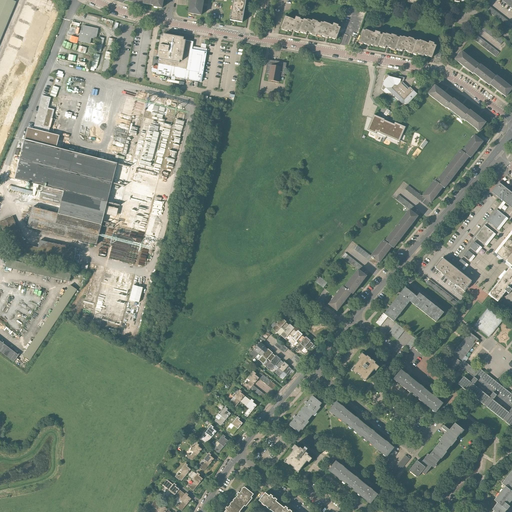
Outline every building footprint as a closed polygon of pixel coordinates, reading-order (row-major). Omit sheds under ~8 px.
[(10,0),(0,0),(0,36),(15,2),(10,0)] [(190,0),(188,13),(201,16),(203,4),(203,0),(190,0)] [(246,1),(244,1),(240,0),(233,0),(230,21),(242,23),(244,12),(246,1)] [(511,1),(510,0),(501,0),(511,8),(511,1)] [(349,5),(340,28),(339,32),(346,35),(349,36),(356,39),(367,11),(349,5)] [(511,23),(489,6),(486,10),(511,30),(511,23)] [(298,33),(299,32),(303,21),(300,20),(300,19),(295,17),(294,20),(292,20),(292,19),(285,17),(282,23),(280,30),(287,32),(287,31),(291,32),(292,30),(293,31),(298,33)] [(316,36),(316,35),(320,24),(317,23),(317,22),(312,20),(312,21),(307,20),(306,21),(303,19),(303,21),(299,32),(306,35),(307,32),(308,32),(309,33),(309,34),(316,36)] [(475,25),(501,45),(504,40),(479,21),(475,25)] [(336,40),(339,32),(340,28),(338,27),(338,25),(333,24),(332,26),(330,25),(324,22),(323,23),(321,23),(320,24),(316,35),(321,37),(321,36),(326,38),(327,39),(328,37),(332,39),(332,38),(336,40)] [(378,47),(378,46),(382,35),(380,35),(380,33),(375,31),(374,34),(372,33),(373,33),(366,30),(365,31),(363,30),(358,43),(363,45),(363,44),(368,45),(369,46),(370,45),(374,46),(378,47)] [(383,34),(382,35),(378,46),(385,49),(386,46),(387,47),(389,47),(388,48),(391,49),(391,50),(395,51),(396,50),(400,38),(397,37),(397,36),(392,34),(391,36),(386,34),(386,35),(383,34)] [(158,68),(157,75),(174,78),(202,83),(207,53),(205,52),(202,52),(196,51),(192,50),(193,47),(193,43),(184,41),(184,39),(184,38),(180,38),(164,35),(164,36),(164,37),(161,37),(158,57),(160,57),(158,68)] [(472,39),(496,57),(499,53),(476,35),(472,39)] [(400,37),(400,38),(396,50),(400,51),(403,52),(403,49),(405,50),(406,50),(406,51),(409,52),(409,53),(413,54),(417,41),(414,40),(409,38),(408,39),(404,37),(403,38),(400,37)] [(417,41),(413,54),(417,55),(417,54),(422,56),(424,57),(424,56),(428,57),(428,56),(432,58),(437,46),(434,45),(435,43),(430,42),(429,44),(427,43),(420,40),(420,41),(417,41)] [(461,53),(454,62),(472,75),(473,74),(479,67),(461,53)] [(284,78),(287,64),(277,62),(268,61),(265,74),(270,75),(269,80),(279,82),(280,77),(284,78)] [(479,67),(473,74),(489,87),(489,86),(496,77),(480,65),(479,67)] [(408,90),(401,84),(402,82),(404,81),(404,78),(399,77),(399,79),(388,77),(389,76),(386,75),(385,76),(382,90),(386,94),(391,93),(401,104),(408,104),(417,95),(410,88),(408,90)] [(511,87),(497,76),(496,77),(489,86),(506,99),(511,91),(511,87)] [(435,86),(429,94),(447,109),(447,108),(453,100),(435,86)] [(453,100),(447,108),(463,120),(464,119),(470,111),(454,99),(453,100)] [(470,111),(464,119),(480,132),(487,123),(471,111),(470,111)] [(384,119),(374,115),(367,130),(375,134),(376,132),(399,141),(405,127),(395,123),(394,125),(383,120),(384,119)] [(475,136),(462,152),(469,157),(471,158),(483,142),(475,136)] [(27,142),(17,180),(43,187),(37,209),(34,208),(29,229),(98,246),(118,164),(27,142)] [(461,150),(448,166),(457,173),(469,157),(462,152),(461,150)] [(445,189),(457,173),(448,166),(436,182),(443,188),(445,189)] [(435,181),(423,197),(430,202),(431,203),(443,188),(436,182),(435,181)] [(511,193),(499,183),(492,192),(504,202),(506,203),(511,208),(511,193)] [(427,207),(430,202),(423,197),(408,186),(405,190),(427,207)] [(396,199),(410,210),(413,213),(416,209),(399,195),(396,199)] [(410,210),(397,226),(406,233),(418,217),(413,213),(410,210)] [(497,210),(488,222),(497,229),(507,218),(497,210)] [(393,249),(406,233),(397,226),(385,242),(392,248),(393,249)] [(485,226),(475,238),(485,245),(494,233),(485,226)] [(511,233),(496,254),(506,262),(511,254),(511,233)] [(385,242),(384,241),(371,257),(378,263),(380,264),(392,248),(385,242)] [(480,247),(475,242),(470,248),(476,252),(480,247)] [(354,250),(375,267),(378,263),(371,257),(357,246),(354,250)] [(473,256),(468,251),(464,257),(469,261),(473,256)] [(342,258),(359,270),(362,273),(366,269),(346,253),(342,258)] [(435,269),(450,281),(458,271),(443,259),(435,269)] [(467,264),(461,260),(457,265),(462,269),(467,264)] [(488,296),(498,303),(506,293),(509,295),(511,291),(509,289),(511,285),(511,270),(510,268),(488,296)] [(359,270),(345,289),(351,294),(353,295),(367,277),(362,273),(359,270)] [(472,282),(458,271),(450,281),(457,286),(464,292),(472,282)] [(457,309),(460,304),(429,280),(426,284),(457,309)] [(465,293),(464,292),(457,286),(455,289),(454,288),(452,290),(461,297),(465,293)] [(337,312),(351,294),(345,289),(343,287),(329,305),(337,312)] [(405,288),(394,302),(404,309),(410,302),(412,304),(417,297),(405,288)] [(412,304),(424,313),(432,304),(420,294),(417,297),(412,304)] [(394,322),(404,309),(394,302),(384,314),(388,317),(394,322)] [(444,313),(432,304),(424,313),(436,323),(444,313)] [(489,309),(475,327),(487,337),(501,319),(489,309)] [(384,314),(383,314),(376,323),(380,327),(388,317),(384,314)] [(282,319),(272,330),(277,334),(278,332),(281,335),(289,326),(286,324),(286,323),(282,319)] [(396,324),(389,333),(397,340),(405,330),(396,324)] [(281,335),(285,339),(286,338),(289,341),(297,332),(294,329),(295,329),(290,325),(289,326),(281,335)] [(289,341),(297,348),(305,338),(302,336),(302,335),(298,331),(297,332),(289,341)] [(263,337),(261,339),(264,342),(269,335),(265,332),(262,336),(263,337)] [(507,422),(506,423),(511,427),(511,416),(511,415),(511,394),(474,364),(471,367),(461,359),(478,339),(470,332),(451,354),(448,352),(439,363),(451,373),(458,364),(461,366),(457,371),(460,374),(464,369),(475,377),(470,382),(464,377),(458,385),(465,390),(466,389),(468,392),(484,405),(485,405),(487,407),(504,420),(507,422)] [(413,337),(406,347),(410,351),(418,341),(413,337)] [(311,342),(306,338),(305,338),(297,348),(305,354),(313,345),(310,342),(311,342)] [(274,346),(284,354),(287,349),(278,342),(274,346)] [(259,353),(262,356),(267,351),(264,348),(264,347),(260,344),(251,354),(255,358),(259,353)] [(267,359),(271,362),(275,357),(272,354),(268,350),(267,351),(262,356),(259,360),(263,364),(267,359)] [(360,378),(365,382),(374,370),(376,372),(379,368),(375,364),(376,363),(367,356),(366,357),(362,354),(359,358),(361,359),(351,371),(356,374),(357,374),(361,377),(360,378)] [(292,360),(297,364),(300,359),(295,355),(292,360)] [(276,356),(275,357),(271,362),(267,367),(271,371),(275,366),(279,368),(283,363),(280,360),(276,356)] [(284,362),(283,363),(279,368),(274,373),(279,377),(284,372),(287,375),(291,370),(288,367),(289,366),(284,362)] [(394,380),(408,390),(415,381),(401,370),(394,380)] [(245,383),(243,386),(249,391),(250,390),(253,386),(259,379),(255,376),(256,375),(254,373),(248,380),(250,381),(247,385),(245,383)] [(276,385),(262,375),(259,379),(273,390),(276,385)] [(430,393),(415,381),(408,390),(411,393),(412,392),(414,394),(413,395),(416,398),(417,397),(420,399),(419,400),(423,403),(430,393)] [(267,396),(253,386),(250,390),(263,401),(267,396)] [(231,400),(229,403),(235,408),(240,402),(244,396),(241,393),(242,392),(239,390),(234,397),(236,398),(233,402),(231,400)] [(443,404),(430,393),(423,403),(436,413),(443,404)] [(250,401),(244,396),(240,402),(246,407),(250,401)] [(302,410),(301,410),(310,418),(312,415),(314,416),(321,407),(319,406),(322,403),(313,396),(312,397),(311,396),(310,398),(310,399),(308,402),(306,401),(305,403),(306,404),(304,407),(303,407),(301,409),(302,410)] [(251,400),(250,401),(246,407),(249,409),(252,412),(256,406),(253,403),(254,402),(251,400)] [(346,424),(346,423),(353,415),(336,401),(329,410),(346,424)] [(217,418),(215,420),(221,425),(231,414),(227,411),(228,410),(226,408),(220,414),(222,416),(219,419),(217,418)] [(308,421),(310,418),(301,410),(300,411),(298,413),(299,413),(296,417),(295,416),(293,418),(294,419),(289,425),(299,433),(301,430),(302,431),(309,422),(308,421)] [(365,424),(353,415),(346,423),(349,425),(348,426),(351,428),(352,427),(355,430),(354,431),(357,433),(365,424)] [(229,428),(227,430),(233,435),(242,424),(239,421),(240,420),(237,418),(232,424),(234,426),(231,429),(229,428)] [(441,442),(435,449),(444,456),(447,452),(446,452),(451,446),(451,447),(457,440),(456,439),(461,434),(462,434),(465,431),(455,423),(450,430),(444,426),(442,428),(447,432),(439,441),(441,442)] [(370,443),(373,445),(380,436),(365,424),(357,433),(361,436),(362,436),(365,438),(364,439),(367,441),(368,440),(370,442),(370,443)] [(203,436),(201,439),(207,444),(216,432),(213,429),(214,428),(211,426),(206,433),(208,434),(205,438),(203,436)] [(215,446),(213,448),(219,453),(228,442),(225,439),(226,438),(223,436),(218,443),(219,444),(217,448),(215,446)] [(394,448),(380,436),(373,445),(387,457),(393,449),(394,448)] [(199,444),(197,443),(191,450),(194,452),(189,459),(193,462),(203,449),(198,446),(199,444)] [(293,469),(298,472),(307,461),(309,463),(312,459),(308,455),(308,454),(305,451),(308,448),(305,446),(302,449),(300,447),(299,448),(295,445),(292,448),(294,450),(284,461),(289,465),(290,464),(294,468),(293,469)] [(397,453),(393,449),(387,457),(379,465),(384,469),(397,453)] [(441,459),(444,456),(435,449),(429,456),(428,455),(421,464),(417,461),(409,471),(417,478),(421,473),(425,476),(432,467),(434,468),(437,465),(436,465),(441,459)] [(200,464),(198,466),(204,471),(214,459),(210,455),(211,454),(209,452),(203,459),(206,461),(202,465),(200,464)] [(390,474),(395,478),(410,459),(405,455),(390,474)] [(328,470),(342,481),(349,472),(336,461),(328,470)] [(177,474),(175,477),(181,481),(191,469),(187,465),(187,464),(185,463),(180,469),(183,472),(179,476),(177,474)] [(502,484),(505,486),(511,491),(511,490),(511,470),(510,473),(504,480),(504,481),(502,484)] [(189,484),(187,486),(193,491),(203,479),(199,475),(199,474),(197,472),(196,474),(192,479),(195,482),(191,486),(189,484)] [(354,491),(357,493),(364,484),(349,472),(342,481),(345,484),(346,483),(349,485),(348,486),(351,488),(352,487),(355,490),(354,491)] [(162,485),(168,490),(172,484),(167,480),(162,485)] [(165,494),(163,497),(169,502),(175,495),(179,489),(175,486),(176,484),(174,483),(172,484),(168,490),(171,492),(167,496),(165,494)] [(378,495),(364,484),(357,493),(370,504),(378,495)] [(494,500),(497,503),(492,510),(494,511),(493,511),(504,511),(506,510),(510,506),(508,505),(511,499),(511,497),(511,491),(505,486),(503,489),(502,489),(496,497),(494,500)] [(234,501),(233,501),(242,508),(245,505),(246,506),(253,498),(251,497),(254,494),(245,487),(244,487),(243,487),(242,489),(242,490),(240,493),(239,492),(237,494),(238,495),(236,498),(235,498),(233,500),(234,501)] [(175,495),(180,499),(185,494),(179,489),(175,495)] [(177,504),(175,506),(182,511),(192,499),(187,495),(188,494),(186,492),(185,494),(180,499),(183,501),(179,506),(177,504)] [(258,500),(273,511),(280,504),(275,501),(277,499),(274,497),(274,498),(272,497),(273,496),(270,494),(269,496),(265,492),(258,500)] [(151,505),(157,510),(161,504),(155,500),(151,505)] [(240,511),(242,508),(233,501),(233,502),(232,501),(230,504),(231,504),(228,507),(227,506),(225,509),(226,509),(224,511),(240,511)] [(165,511),(168,509),(164,506),(165,505),(162,503),(161,504),(157,510),(159,511),(165,511)]
